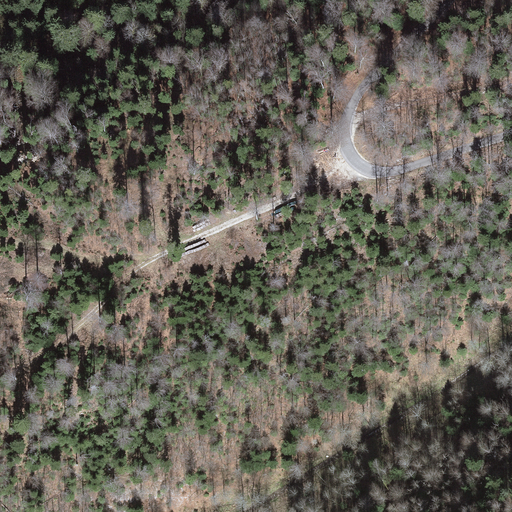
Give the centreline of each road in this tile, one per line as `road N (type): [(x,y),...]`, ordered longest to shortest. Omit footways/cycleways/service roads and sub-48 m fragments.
road 1 (track): [(353,156),(154,256),(59,342),(0,371)]
road 2 (unclassified): [(446,0),(354,96),(346,143),(363,167),(397,171),(511,136)]
road 3 (track): [(239,511),(511,341)]
road 4 (track): [(346,111),(511,81)]
